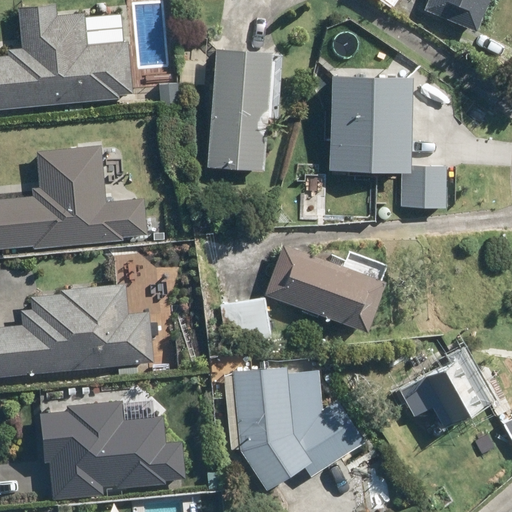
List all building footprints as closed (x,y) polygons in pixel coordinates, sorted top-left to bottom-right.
[(425,0),(421,10),(473,31),(485,0),(425,0)] [(4,55),(0,55),(0,107),(116,98),(116,94),(129,93),(124,42),(82,45),(80,12),(52,14),(52,3),(14,7),(17,48),(3,49),(4,55)] [(209,41),(204,161),(260,163),(265,43),(209,41)] [(327,67),(325,163),(380,164),(381,68),(327,67)] [(175,82),(154,85),(156,108),(177,106),(175,82)] [(28,195),(0,197),(0,247),(30,244),(30,248),(120,240),(119,237),(144,234),(141,197),(102,201),(96,144),(32,151),(35,187),(27,188),(28,195)] [(363,325),(381,275),(277,237),(260,289),(363,325)] [(0,325),(0,375),(150,360),(145,310),(124,313),(121,282),(56,289),(56,293),(25,296),(27,309),(16,310),(18,324),(0,325)] [(263,293),(217,301),(224,343),(269,336),(263,293)] [(486,396),(459,346),(393,381),(409,411),(428,401),(439,421),(486,396)] [(281,358),(228,364),(236,444),(261,483),(307,453),(289,426),(281,358)] [(63,410),(34,413),(39,462),(45,462),(49,499),(100,494),(99,486),(112,485),(113,487),(162,483),(162,480),(181,478),(178,441),(162,442),(159,415),(118,418),(117,400),(62,405),(63,410)]
